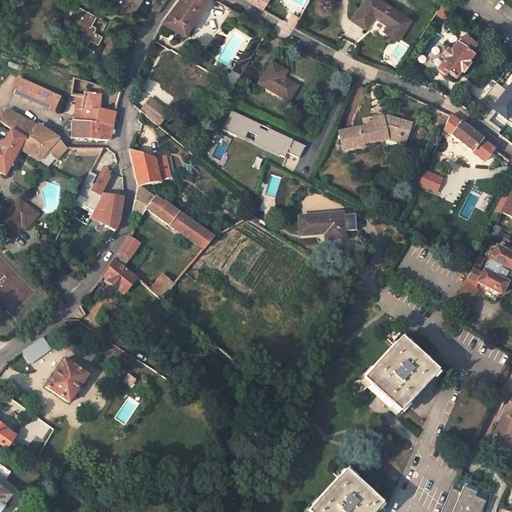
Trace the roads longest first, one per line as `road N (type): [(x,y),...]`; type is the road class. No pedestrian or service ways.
road 1 (residential): [(0,357),(79,297),(118,242),(131,191),(121,146),(124,99),(171,0)]
road 2 (residential): [(231,0),(460,116),(511,153)]
